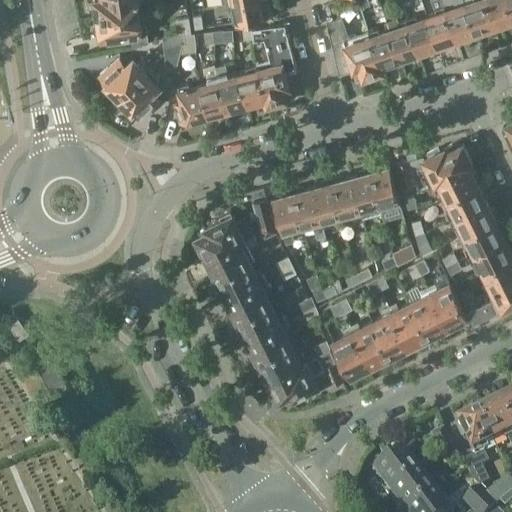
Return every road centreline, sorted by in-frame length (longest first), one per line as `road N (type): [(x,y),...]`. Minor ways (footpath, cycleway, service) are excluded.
road 1 (unclassified): [(164,200),(142,246),(155,311),(226,453),(277,508)]
road 2 (residential): [(277,508),(371,408),(511,340)]
road 3 (residential): [(336,131),(213,166),(164,200)]
road 4 (residential): [(336,131),(302,0)]
road 5 (residential): [(464,90),(336,131)]
road 6 (primary): [(54,243),(82,242),(107,209),(101,182),(75,163)]
